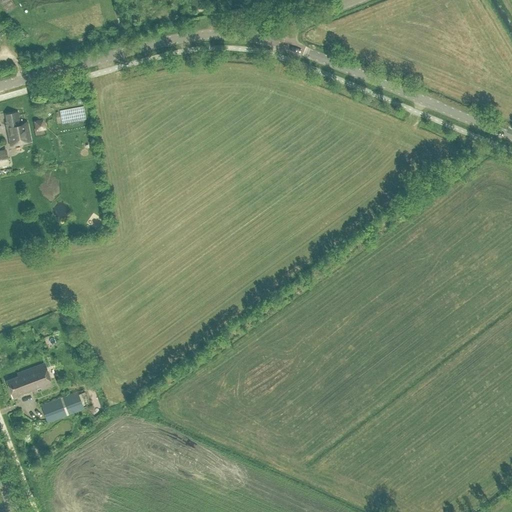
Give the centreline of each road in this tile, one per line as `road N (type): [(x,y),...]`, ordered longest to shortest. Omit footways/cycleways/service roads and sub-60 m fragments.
road 1 (tertiary): [(0,86),(181,37),(232,33),(280,42)]
road 2 (tertiary): [(280,42),(511,135)]
